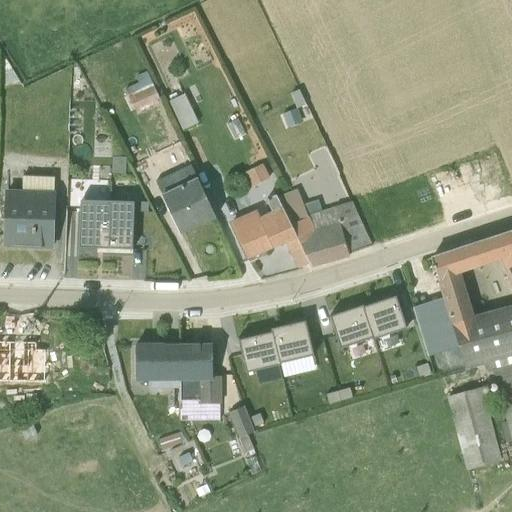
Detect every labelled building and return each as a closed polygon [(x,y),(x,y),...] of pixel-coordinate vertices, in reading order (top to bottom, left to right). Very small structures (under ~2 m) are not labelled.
[(138,84),(124,90),(134,111),(159,100),(147,73),(135,78),(138,84)] [(295,109),(282,114),(287,129),(301,124),(296,109),(304,106),(298,91),(297,91),(290,94),(295,109)] [(183,95),(167,102),(181,132),(197,124),(183,95)] [(268,178),(261,164),(244,173),(251,187),(268,178)] [(213,214),(190,165),(156,181),(178,229),(179,230),(213,214)] [(6,191),(4,246),(51,247),(53,178),(22,177),(21,191),(6,191)] [(370,247),(371,246),(351,201),(322,211),(318,200),(304,206),(296,189),(278,198),(277,199),(311,267),(348,256),(349,255),(370,247)] [(298,268),(309,264),(275,195),(265,200),(270,212),(259,217),(256,210),(228,222),(246,261),(288,244),(298,268)] [(109,202),(79,201),(77,248),(107,249),(109,202)] [(139,203),(109,202),(107,249),(137,250),(139,203)] [(451,324),(455,339),(459,350),(460,353),(465,371),(483,366),(488,385),(492,384),(495,384),(506,422),(503,423),(500,424),(505,444),(511,442),(511,231),(493,238),(502,261),(511,285),(511,305),(475,316),(472,317),(451,324)] [(443,299),(451,324),(472,317),(475,316),(461,275),(482,268),(478,258),(474,244),(431,259),(443,299)] [(395,295),(328,317),(334,335),(339,350),(373,339),(406,328),(395,295)] [(451,324),(443,299),(442,299),(413,308),(426,349),(455,339),(451,324)] [(9,319),(0,319),(0,337),(10,337),(9,319)] [(271,331),(270,331),(237,339),(245,372),(279,364),(313,356),(305,323),(271,331)] [(191,346),(178,347),(179,422),(219,421),(218,404),(220,404),(219,377),(212,377),(211,346),(199,346),(199,345),(191,345),(191,346)] [(163,346),(135,346),(136,381),(147,381),(148,390),(178,389),(178,347),(164,347),(163,346)] [(480,389),(446,398),(466,471),(501,462),(488,416),(500,412),(495,394),(483,398),(480,389)] [(237,409),(227,413),(244,453),(252,450),(249,442),(246,436),(254,433),(244,407),(237,409)] [(180,444),(176,434),(158,440),(161,450),(180,444)]
